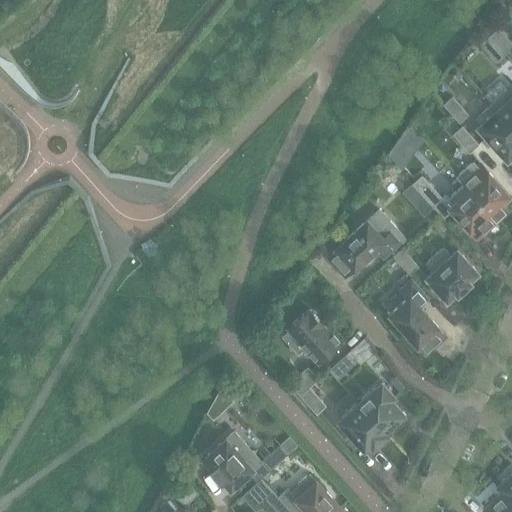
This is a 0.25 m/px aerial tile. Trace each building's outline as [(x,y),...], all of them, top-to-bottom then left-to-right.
[(511,47),(511,43),(497,27),(488,35),(505,54),(511,47)] [(505,54),(488,35),(479,44),(496,62),(505,54)] [(511,95),(497,109),(511,126),(511,95)] [(468,114),(451,96),(442,104),(459,122),(468,114)] [(511,126),(497,109),(477,126),(507,159),(511,154),(511,126)] [(478,144),(462,125),(452,134),(469,152),(478,144)] [(398,144),(389,156),(402,171),(412,158),(398,144)] [(386,158),(378,164),(381,168),(388,169),(392,165),(386,158)] [(472,161),(456,176),(490,212),(508,195),(480,164),(477,166),(472,161)] [(421,175),(412,183),(433,206),(439,213),(443,217),(452,210),(477,238),(496,220),(497,220),(490,212),(456,176),(463,184),(448,198),(445,194),(441,197),(421,175)] [(366,220),(327,255),(345,275),(375,249),(384,259),(403,242),(386,224),(375,212),(366,220)] [(505,233),(497,240),(501,245),(509,238),(505,233)] [(418,266),(402,247),(392,256),(409,274),(418,266)] [(468,280),(477,272),(457,249),(450,255),(443,248),(426,264),(433,271),(426,276),(447,299),(456,291),(457,293),(470,282),(468,280)] [(445,335),(418,305),(427,297),(411,279),(399,289),(407,298),(390,314),(425,353),(445,335)] [(340,343),(309,309),(308,309),(287,327),(289,329),(281,336),(297,354),(305,347),(318,362),(340,343)] [(337,378),(355,362),(347,353),(328,369),(337,378)] [(300,395),(309,387),(318,379),(307,366),(289,383),(300,395)] [(402,411),(391,399),(394,396),(381,381),(357,403),(386,435),(387,434),(384,431),(400,417),(398,415),(402,411)] [(325,405),(309,387),(300,395),(316,414),(325,405)] [(386,435),(357,403),(338,420),(362,447),(366,443),(368,445),(370,444),(373,447),(386,435)] [(226,438),(203,458),(211,467),(209,469),(220,482),(222,480),(230,489),(253,468),(261,461),(234,431),(226,438)] [(269,470),(288,453),(280,444),(261,461),(269,470)] [(511,471),(497,485),(511,501),(511,471)] [(284,489),(277,496),(291,511),(296,511),(303,507),(307,511),(344,511),(309,473),(289,491),(286,487),(284,489)] [(198,493),(184,477),(170,488),(185,505),(198,493)] [(261,478),(243,493),(256,508),(261,503),(268,511),(291,511),(277,496),(261,478)] [(511,511),(511,501),(497,485),(496,485),(501,491),(483,507),(486,511),(511,511)]
